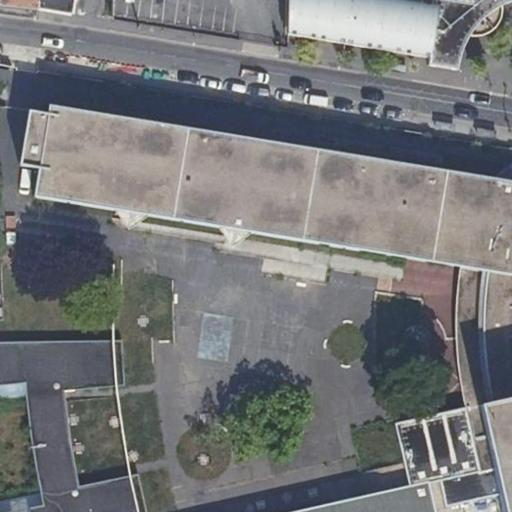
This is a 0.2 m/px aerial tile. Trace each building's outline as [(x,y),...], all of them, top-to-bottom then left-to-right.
[(0,0),(0,6),(36,10),(35,0),(0,0)] [(35,0),(36,10),(37,10),(70,15),(72,0),(35,0)] [(473,30),(478,25),(453,0),(438,0),(438,7),(418,4),(411,2),(411,0),(289,0),(288,36),(430,58),(458,62),(462,51),(467,40),(473,30)] [(485,17),(489,15),(475,0),(470,0),(470,2),(456,0),(453,0),(478,25),(482,20),(485,17)] [(511,0),(475,0),(489,15),(491,13),(496,10),(506,4),(511,2),(511,0)] [(456,71),(458,62),(431,58),(429,66),(456,71)] [(391,69),(390,73),(409,76),(410,69),(391,66),(391,69)] [(37,168),(33,195),(449,265),(447,277),(446,290),(445,301),(445,312),(446,323),(450,352),(455,385),(455,394),(458,410),(388,421),(402,483),(421,479),(431,477),(437,502),(498,488),(503,511),(511,511),(511,182),(48,105),(46,114),(28,112),(20,165),(37,168)] [(456,126),(457,122),(439,119),(438,126),(456,129),(456,126)] [(497,132),(498,128),(480,126),(478,133),(497,136),(497,132)] [(429,511),(421,479),(402,483),(276,511),(149,511),(139,469),(72,484),(58,384),(118,381),(116,336),(0,341),(0,511),(429,511)]
